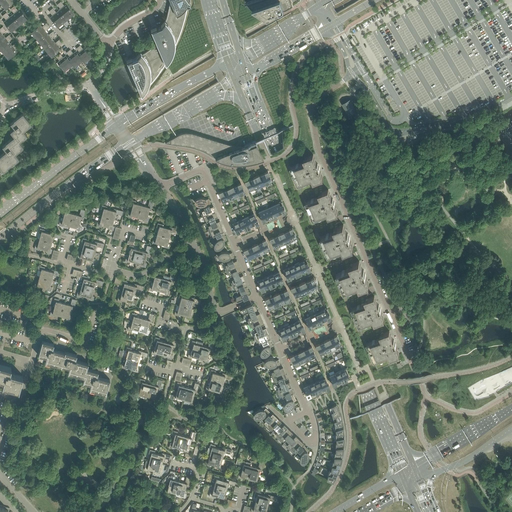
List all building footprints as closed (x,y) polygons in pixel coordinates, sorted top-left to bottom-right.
[(13,0),(7,0),(2,4),(5,8),(14,1),(13,0)] [(127,58),(124,60),(140,96),(142,93),(144,91),(145,89),(148,85),(153,79),(158,73),(164,63),(165,65),(166,63),(169,60),(171,56),(172,53),(173,49),(177,40),(179,33),(182,26),(184,17),(186,7),(187,3),(189,3),(187,0),(167,0),(169,3),(167,14),(165,19),(165,20),(164,19),(160,24),(155,26),(152,27),(149,29),(156,43),(154,45),(151,48),(149,50),(147,52),(145,53),(143,55),(139,51),(136,55),(136,54),(130,57),(127,58)] [(292,0),(251,0),(245,2),(269,17),(293,3),(292,0)] [(67,4),(64,6),(61,2),(59,3),(70,16),(74,13),(67,4)] [(66,19),(70,16),(59,3),(57,4),(61,9),(58,10),(66,19)] [(20,8),(18,10),(14,6),(12,7),(23,20),(27,17),(20,8)] [(19,24),(23,20),(12,7),(11,9),(14,13),(12,15),(19,24)] [(58,10),(56,12),(53,8),(51,9),(62,23),(66,19),(58,10)] [(57,26),(62,23),(51,9),(49,11),(53,15),(50,17),(57,26)] [(12,15),(10,17),(6,12),(4,14),(15,27),(19,24),(12,15)] [(11,30),(15,27),(4,14),(3,15),(6,20),(4,21),(11,30)] [(35,35),(48,25),(46,23),(42,26),(40,24),(31,31),(35,35)] [(45,30),(49,27),(48,25),(35,35),(38,39),(47,32),(45,30)] [(41,43),(54,33),(53,31),(49,34),(47,32),(38,39),(41,43)] [(52,38),(56,35),(54,33),(41,43),(44,47),(53,40),(52,38)] [(0,44),(10,36),(9,34),(5,37),(4,35),(0,38),(0,44)] [(8,41),(12,38),(10,36),(0,44),(0,48),(1,50),(10,43),(8,41)] [(48,51),(61,41),(59,39),(55,42),(53,40),(44,47),(48,51)] [(58,46),(62,43),(61,41),(48,51),(51,56),(60,48),(58,46)] [(5,54),(17,44),(16,43),(12,45),(10,43),(1,50),(5,54)] [(15,49),(19,46),(17,44),(5,54),(8,59),(17,51),(15,49)] [(85,47),(83,49),(80,45),(78,47),(89,59),(93,56),(85,47)] [(84,63),(89,59),(78,47),(77,48),(80,52),(77,53),(83,60),(82,60),(84,63)] [(76,51),(73,53),(70,49),(68,51),(79,63),(82,60),(83,60),(77,53),(76,51)] [(74,67),(79,63),(68,51),(67,52),(70,56),(67,57),(67,58),(73,64),(72,64),(74,67)] [(66,55),(63,57),(60,54),(58,55),(69,68),(72,64),(73,64),(67,58),(67,57),(66,55)] [(69,68),(58,55),(57,57),(59,60),(55,64),(59,68),(58,66),(60,65),(64,71),(69,68)] [(342,104),(349,116),(357,111),(350,99),(342,104)] [(10,131),(15,137),(15,136),(19,141),(26,135),(27,135),(22,129),(30,123),(31,124),(31,123),(23,113),(22,113),(23,114),(11,123),(11,122),(10,123),(15,129),(13,130),(12,130),(11,131),(10,131)] [(218,141),(199,135),(192,133),(190,133),(189,132),(187,132),(186,132),(184,133),(183,133),(181,133),(180,134),(178,134),(165,143),(190,147),(197,149),(200,150),(202,151),(203,152),(206,153),(207,154),(210,155),(215,159),(219,161),(225,163),(227,164),(228,164),(230,164),(231,164),(233,165),(234,165),(238,165),(239,165),(243,165),(245,165),(247,164),(250,164),(252,164),(254,163),(256,163),(258,162),(260,162),(262,161),(264,161),(255,141),(244,146),(240,147),(237,146),(236,146),(228,144),(218,141)] [(23,146),(19,141),(15,136),(15,137),(3,146),(2,145),(2,146),(7,151),(5,153),(4,152),(4,153),(3,154),(10,164),(18,158),(19,158),(14,152),(22,146),(23,147),(23,146)] [(0,167),(3,170),(4,170),(3,169),(10,164),(3,154),(0,156),(0,167)] [(317,163),(313,155),(307,157),(307,158),(308,160),(291,168),(290,168),(294,176),(316,167),(315,165),(317,164),(317,163)] [(316,167),(317,167),(316,167),(294,176),(298,185),(316,177),(317,180),(323,177),(319,169),(319,168),(318,168),(319,168),(317,169),(316,167)] [(268,179),(270,178),(267,171),(266,172),(266,173),(261,175),(265,183),(270,181),(268,179)] [(260,186),(265,183),(261,175),(258,176),(257,175),(256,176),(260,186)] [(255,188),(260,186),(256,176),(254,177),(254,178),(251,179),(255,188)] [(249,190),(255,188),(251,179),(247,181),(247,180),(245,181),(249,190)] [(239,195),(245,192),(240,183),(239,183),(239,184),(235,186),(239,195)] [(234,197),(239,195),(235,186),(232,187),(231,186),(230,187),(234,197)] [(229,199),(234,197),(230,187),(228,188),(229,189),(225,190),(229,199)] [(223,202),(229,199),(225,190),(221,192),(221,191),(219,192),(223,202)] [(332,198),(328,190),(322,192),(322,193),(322,192),(323,195),(306,203),(306,202),(305,203),(309,211),(332,202),(331,201),(331,202),(330,200),(332,199),(332,198)] [(203,197),(202,197),(201,197),(200,197),(199,197),(198,197),(197,198),(196,198),(195,199),(195,200),(194,201),(195,201),(195,202),(196,203),(196,204),(197,204),(198,204),(199,204),(200,208),(201,208),(211,204),(208,198),(205,200),(204,197),(203,197)] [(135,203),(136,201),(132,200),(130,205),(132,205),(131,209),(140,211),(142,205),(135,203)] [(151,211),(153,202),(149,200),(148,207),(142,205),(140,211),(148,214),(149,210),(151,211)] [(331,202),(332,202),(309,211),(313,220),(331,212),(332,215),(338,212),(334,204),(334,203),(332,204),(331,202)] [(282,205),(280,206),(279,203),(274,205),(278,214),(282,212),(282,213),(285,212),(284,208),(283,207),(282,205)] [(213,206),(212,207),(211,204),(201,208),(200,208),(199,208),(199,209),(199,210),(201,209),(202,212),(202,213),(202,214),(202,215),(202,216),(215,211),(214,208),(213,206)] [(106,208),(107,206),(102,205),(101,209),(103,210),(101,216),(107,218),(110,209),(106,208)] [(274,215),(278,214),(274,205),(269,207),(273,217),(275,216),(274,215)] [(272,218),(273,217),(269,207),(264,209),(268,218),(271,217),(272,218)] [(121,215),(123,211),(114,208),(113,210),(110,209),(107,218),(114,219),(115,213),(121,215)] [(67,212),(67,210),(63,209),(62,213),(64,214),(63,217),(71,220),(73,213),(67,212)] [(82,219),(85,210),(81,209),(79,215),(73,213),(71,220),(80,222),(81,219),(82,219)] [(138,217),(140,211),(131,209),(130,212),(129,212),(127,217),(131,218),(132,216),(138,217)] [(264,220),(268,218),(264,209),(258,212),(263,222),(264,221),(264,220)] [(147,217),(148,214),(140,211),(138,217),(144,219),(143,221),(148,222),(149,217),(147,217)] [(216,213),(216,214),(215,211),(202,216),(203,217),(204,218),(204,219),(205,219),(207,222),(207,223),(217,218),(216,215),(217,215),(216,213)] [(257,220),(254,214),(248,216),(252,225),(255,224),(255,225),(259,224),(257,220)] [(105,226),(107,218),(101,216),(99,222),(97,222),(96,226),(101,227),(102,225),(105,226)] [(249,226),(252,225),(248,216),(243,218),(247,228),(249,227),(249,226)] [(70,226),(71,220),(63,217),(62,221),(60,220),(59,225),(63,226),(63,224),(70,226)] [(112,226),(114,219),(107,218),(105,226),(108,227),(108,229),(113,230),(114,226),(112,226)] [(220,221),(219,221),(217,218),(207,223),(207,222),(205,223),(205,224),(207,224),(209,227),(208,227),(208,228),(208,229),(208,230),(209,231),(221,226),(220,223),(220,221)] [(246,229),(247,228),(243,218),(238,221),(242,229),(245,228),(246,229)] [(79,225),(80,222),(71,220),(70,226),(76,228),(75,230),(79,231),(81,226),(79,225)] [(238,231),(242,229),(238,221),(232,223),(237,233),(238,232),(238,231)] [(162,226),(162,224),(158,223),(156,227),(159,228),(157,234),(163,236),(166,227),(162,226)] [(347,233),(343,224),(337,227),(338,230),(321,237),(320,238),(324,246),(347,236),(346,237),(345,234),(347,234),(347,233)] [(223,228),(222,228),(221,226),(209,231),(209,232),(210,232),(210,233),(211,234),(211,233),(213,237),(213,238),(224,233),(222,230),(223,230),(223,228)] [(177,233),(178,229),(170,227),(169,228),(166,227),(163,236),(170,237),(171,231),(177,233)] [(44,232),(45,230),(40,228),(39,233),(40,234),(39,239),(45,241),(48,232),(44,232)] [(294,231),(294,232),(292,228),(289,229),(290,230),(286,232),(290,241),(294,239),(293,236),(295,235),(294,233),(295,233),(294,231)] [(61,234),(59,234),(52,232),(51,233),(48,232),(45,241),(52,243),(53,237),(60,239),(61,234)] [(285,243),(290,241),(286,232),(282,234),(282,233),(280,233),(285,243)] [(223,240),(226,239),(224,233),(213,238),(213,237),(211,238),(212,238),(212,239),(214,238),(215,242),(214,242),(214,243),(213,244),(213,245),(214,245),(214,246),(214,247),(215,247),(216,248),(217,248),(218,248),(219,247),(220,247),(220,246),(221,246),(222,245),(223,244),(223,243),(223,240)] [(279,245),(285,243),(280,233),(279,234),(279,235),(276,237),(279,245)] [(161,244),(163,236),(157,234),(157,235),(155,240),(153,239),(152,244),(157,245),(157,243),(161,244)] [(168,244),(170,237),(163,236),(161,244),(164,245),(164,247),(169,248),(170,244),(168,244)] [(346,237),(347,237),(347,236),(324,246),(328,255),(346,247),(347,250),(353,247),(349,238),(347,239),(346,237)] [(274,248),(279,245),(276,237),(272,238),(272,237),(270,238),(274,248)] [(87,241),(88,239),(83,238),(82,242),(84,243),(82,249),(88,251),(91,242),(87,241)] [(43,249),(45,241),(39,239),(37,245),(35,245),(34,249),(39,250),(40,248),(43,249)] [(267,243),(266,239),(262,241),(263,242),(260,243),(264,252),(269,250),(267,243)] [(50,249),(52,243),(45,241),(43,249),(46,250),(46,252),(51,253),(52,249),(50,249)] [(102,248),(104,244),(95,241),(94,243),(91,242),(88,251),(95,252),(96,246),(102,248)] [(259,254),(264,252),(260,243),(256,245),(256,244),(255,245),(259,254)] [(133,248),(133,246),(129,245),(128,250),(130,250),(129,254),(137,256),(139,250),(133,248)] [(149,256),(151,247),(147,245),(145,252),(139,250),(137,256),(146,259),(147,255),(149,256)] [(254,257),(259,254),(255,245),(253,245),(253,246),(250,248),(254,257)] [(248,259),(254,257),(250,248),(246,249),(246,248),(244,249),(248,259)] [(86,259),(88,251),(82,249),(80,255),(78,254),(77,258),(82,260),(83,258),(86,259)] [(93,258),(95,252),(88,251),(86,259),(89,260),(89,262),(94,263),(95,259),(93,258)] [(226,251),(225,251),(224,251),(223,251),(221,252),(220,252),(219,253),(218,253),(218,254),(218,255),(218,256),(219,257),(220,258),(221,258),(222,258),(224,262),(234,258),(232,252),(228,254),(227,251),(226,251)] [(136,262),(137,256),(129,254),(128,257),(126,257),(126,259),(125,262),(129,263),(130,261),(136,262)] [(145,262),(146,259),(137,256),(136,262),(142,264),(141,266),(145,267),(147,262),(145,262)] [(237,260),(236,261),(234,258),(224,262),(222,262),(222,263),(223,264),(224,263),(226,267),(225,267),(225,268),(225,269),(226,270),(238,265),(237,262),(237,260)] [(307,262),(305,263),(304,260),(299,262),(303,271),(308,269),(308,270),(310,269),(307,262)] [(363,270),(361,264),(359,261),(353,263),(353,264),(354,266),(337,274),(336,274),(340,283),(363,273),(362,273),(361,271),(363,270),(363,271),(363,270)] [(299,273),(303,271),(299,262),(294,265),(298,274),(300,274),(299,273)] [(240,267),(239,268),(238,265),(226,270),(226,271),(227,273),(228,273),(229,273),(230,276),(230,277),(241,273),(239,270),(240,269),(240,267)] [(297,275),(298,274),(294,265),(289,267),(293,276),(296,274),(297,275)] [(44,269),(45,267),(40,266),(39,270),(41,271),(39,277),(45,279),(48,270),(44,269)] [(289,277),(293,276),(289,267),(283,269),(287,279),(289,278),(289,277)] [(59,276),(60,272),(52,269),(51,271),(48,270),(45,279),(52,280),(53,274),(59,276)] [(281,282),(283,281),(279,271),(273,274),(277,282),(281,281),(281,282)] [(157,276),(157,274),(153,273),(152,278),(154,279),(153,282),(155,283),(161,284),(163,278),(157,276)] [(243,275),(242,276),(241,273),(230,277),(230,276),(228,277),(229,278),(229,279),(231,278),(232,281),(231,282),(231,283),(232,283),(232,284),(232,285),(244,280),(243,277),(244,277),(243,275)] [(362,274),(363,273),(340,283),(344,292),(344,291),(362,284),(363,286),(363,287),(363,286),(369,284),(365,275),(363,276),(362,274)] [(173,284),(175,275),(171,274),(169,280),(163,278),(161,284),(167,286),(170,287),(171,283),(173,284)] [(277,282),(273,274),(268,276),(272,286),(274,285),(273,284),(277,282)] [(86,279),(87,277),(82,275),(81,280),(83,280),(81,286),(87,288),(90,280),(86,279)] [(272,286),(268,276),(263,278),(267,287),(270,285),(271,286),(272,286)] [(43,287),(45,279),(39,277),(37,283),(35,282),(34,286),(39,288),(39,286),(43,287)] [(314,285),(316,284),(313,277),(312,278),(312,279),(307,281),(311,290),(316,288),(314,285)] [(263,288),(267,287),(263,278),(257,280),(262,290),(263,289),(263,288)] [(50,286),(52,280),(45,279),(43,287),(46,288),(46,290),(47,290),(50,291),(51,291),(52,287),(50,286)] [(103,281),(99,280),(94,279),(93,281),(90,280),(87,288),(94,290),(96,284),(102,285),(103,281)] [(127,284),(128,282),(123,280),(122,284),(124,285),(122,291),(125,292),(128,293),(131,284),(127,284)] [(246,282),(244,280),(232,285),(232,286),(233,287),(234,288),(235,288),(236,291),(237,292),(247,287),(246,284),(247,284),(246,282)] [(306,292),(311,290),(307,281),(304,283),(303,282),(302,282),(306,292)] [(161,284),(155,283),(153,282),(152,286),(150,285),(149,290),(153,291),(153,289),(160,291),(161,284)] [(301,294),(306,292),(302,282),(300,283),(300,284),(297,286),(301,294)] [(142,290),(143,286),(135,284),(134,285),(131,284),(128,293),(132,294),(135,294),(136,288),(142,290)] [(170,287),(167,286),(161,284),(160,291),(166,292),(165,294),(169,296),(171,291),(169,290),(170,287)] [(85,297),(87,288),(81,286),(79,292),(78,292),(76,298),(79,299),(80,297),(81,297),(82,296),(85,297)] [(295,297),(301,294),(297,286),(293,287),(293,286),(291,287),(295,297)] [(246,295),(250,293),(247,287),(237,292),(236,291),(235,292),(235,293),(237,293),(238,295),(236,296),(236,297),(236,299),(236,300),(236,301),(243,298),(243,299),(247,297),(246,295)] [(92,296),(94,290),(87,288),(85,297),(89,297),(88,299),(93,301),(94,296),(92,296)] [(285,301),(291,299),(286,289),(285,290),(285,291),(281,292),(285,301)] [(128,293),(125,292),(122,291),(120,297),(118,297),(117,301),(122,302),(123,300),(126,301),(128,293)] [(280,303),(285,301),(281,292),(278,294),(277,293),(276,294),(280,303)] [(135,294),(132,294),(128,293),(126,301),(129,302),(129,304),(134,305),(135,301),(133,301),(135,294)] [(184,297),(185,295),(180,294),(179,298),(181,299),(179,305),(182,306),(185,307),(188,298),(184,297)] [(276,308),(281,306),(280,303),(276,294),(274,294),(275,295),(271,297),(276,308)] [(378,305),(374,296),(368,298),(368,299),(369,301),(352,309),(351,309),(355,318),(378,308),(377,308),(376,306),(378,305)] [(200,304),(201,300),(192,297),(191,299),(188,298),(185,307),(189,307),(192,308),(193,302),(200,304)] [(270,310),(276,308),(271,297),(267,298),(267,297),(265,298),(270,310)] [(58,301),(59,299),(55,298),(53,303),(55,304),(54,307),(62,309),(64,303),(58,301)] [(76,300),(74,299),(72,299),(71,302),(70,305),(64,303),(62,309),(71,312),(72,308),(74,309),(76,300)] [(255,305),(251,307),(250,304),(246,306),(247,306),(240,309),(240,310),(241,311),(243,312),(244,313),(245,312),(246,312),(246,314),(247,315),(257,311),(255,305)] [(185,307),(182,306),(179,305),(177,311),(175,310),(174,314),(179,316),(180,314),(183,315),(185,307)] [(61,316),(62,309),(54,307),(53,311),(51,310),(50,315),(53,316),(54,316),(55,314),(61,316)] [(192,308),(189,307),(185,307),(183,315),(186,316),(186,318),(191,319),(192,315),(190,314),(192,308)] [(377,309),(378,308),(355,318),(359,326),(377,319),(378,321),(378,322),(378,321),(384,319),(380,310),(380,309),(380,310),(378,311),(377,309)] [(70,315),(71,312),(62,309),(61,316),(67,317),(66,320),(70,321),(72,316),(70,315)] [(327,311),(325,312),(324,310),(320,311),(324,320),(327,319),(328,320),(331,319),(329,315),(329,313),(328,313),(327,311)] [(260,313),(258,314),(257,311),(247,315),(246,314),(245,315),(245,316),(245,317),(247,316),(249,319),(248,320),(248,321),(248,322),(249,323),(261,318),(260,315),(260,313)] [(320,322),(324,320),(320,311),(315,314),(319,323),(321,323),(320,322)] [(136,316),(136,314),(132,313),(131,318),(133,318),(132,322),(134,322),(140,324),(142,318),(136,316)] [(151,323),(154,314),(150,313),(148,319),(142,318),(140,324),(146,326),(148,326),(149,323),(151,323)] [(318,324),(319,323),(315,314),(310,316),(314,325),(317,323),(318,324)] [(310,326),(314,325),(310,316),(304,318),(309,328),(310,327),(310,326)] [(263,320),(262,320),(261,318),(249,323),(249,324),(249,325),(250,325),(250,326),(251,326),(253,329),(253,330),(264,325),(262,322),(263,322),(263,320)] [(303,326),(303,327),(300,320),(294,323),(298,331),(301,330),(301,332),(305,330),(303,326)] [(140,324),(134,322),(132,322),(131,325),(129,325),(128,330),(132,331),(132,329),(138,330),(140,324)] [(295,333),(298,331),(294,323),(289,325),(293,335),(295,334),(295,333)] [(148,326),(146,326),(140,324),(138,330),(145,332),(144,334),(148,335),(149,330),(147,330),(148,326)] [(266,328),(265,328),(264,325),(253,330),(253,329),(251,330),(251,331),(252,331),(253,331),(255,334),(254,334),(254,335),(254,336),(255,337),(255,338),(267,333),(266,330),(267,330),(266,328)] [(284,327),(283,325),(278,327),(283,339),(285,338),(284,337),(288,336),(284,327)] [(292,335),(293,335),(289,325),(284,327),(288,336),(291,334),(292,335)] [(393,340),(389,331),(384,333),(383,333),(383,334),(384,336),(367,344),(370,352),(392,343),(391,341),(393,340)] [(269,335),(268,335),(267,333),(255,338),(255,339),(256,339),(256,340),(257,341),(258,340),(259,344),(259,345),(270,340),(269,337),(270,337),(269,335)] [(338,339),(337,335),(334,336),(334,338),(332,338),(336,347),(341,345),(339,340),(338,339)] [(159,340),(160,338),(155,337),(154,342),(156,343),(155,346),(157,346),(164,348),(165,342),(159,340)] [(175,348),(177,339),(173,338),(171,344),(165,342),(164,348),(170,350),(172,350),(173,347),(175,348)] [(331,350),(336,347),(332,338),(328,340),(328,339),(327,340),(331,350)] [(42,341),(43,340),(42,340),(38,355),(46,357),(45,362),(61,366),(62,365),(65,353),(65,352),(64,353),(63,354),(56,352),(56,351),(52,349),(54,343),(53,343),(53,344),(47,343),(42,341)] [(269,347),(272,346),(270,340),(259,345),(259,344),(257,345),(258,345),(258,346),(260,345),(261,349),(260,350),(260,352),(260,353),(261,355),(262,355),(263,355),(265,354),(267,353),(268,352),(269,350),(270,350),(269,347)] [(325,352),(331,350),(327,340),(325,341),(322,343),(325,352)] [(196,344),(196,342),(192,341),(191,345),(193,346),(192,350),(194,350),(200,352),(202,346),(196,344)] [(211,351),(214,342),(210,341),(208,347),(202,346),(200,352),(206,353),(208,354),(209,351),(211,351)] [(320,354),(325,352),(322,343),(318,345),(318,344),(316,345),(320,354)] [(392,343),(393,343),(392,343),(370,352),(374,361),(375,361),(374,361),(392,354),(393,356),(393,357),(394,356),(393,356),(399,354),(395,345),(395,344),(395,345),(393,345),(392,343)] [(164,348),(157,346),(155,346),(154,349),(152,349),(151,354),(155,355),(156,353),(162,354),(164,348)] [(313,350),(312,346),(308,347),(309,349),(306,350),(310,359),(316,356),(313,350)] [(131,350),(132,349),(127,347),(126,351),(128,352),(126,358),(129,359),(132,360),(135,351),(131,350)] [(172,350),(170,350),(164,348),(162,354),(168,356),(167,358),(171,359),(173,355),(171,354),(172,350)] [(146,357),(148,353),(139,350),(138,352),(135,351),(132,360),(136,361),(139,362),(140,355),(146,357)] [(200,352),(194,350),(192,350),(191,353),(189,352),(188,357),(192,358),(192,356),(198,358),(200,352)] [(305,361),(310,359),(306,350),(303,351),(302,350),(301,351),(305,361)] [(300,363),(305,361),(301,351),(299,352),(299,353),(296,354),(300,363)] [(208,354),(206,353),(200,352),(198,358),(204,360),(204,362),(208,363),(209,358),(207,358),(208,354)] [(76,355),(76,356),(65,353),(62,365),(69,367),(68,373),(84,377),(86,369),(88,363),(88,362),(87,364),(79,362),(80,360),(75,359),(76,355)] [(299,363),(300,363),(296,354),(292,356),(292,355),(290,356),(295,368),(300,365),(299,363)] [(132,360),(129,359),(126,358),(124,364),(122,363),(121,368),(126,369),(127,367),(130,368),(132,360)] [(273,358),(271,358),(269,358),(267,359),(265,360),(264,361),(264,363),(265,364),(267,365),(268,365),(270,369),(281,365),(278,359),(274,361),(273,358)] [(139,362),(136,361),(132,360),(130,368),(133,369),(133,371),(138,372),(139,368),(137,367),(139,362)] [(283,367),(282,368),(281,365),(270,369),(268,369),(269,371),(270,370),(272,374),(271,374),(271,375),(271,376),(272,376),(272,377),(284,372),(283,369),(284,369),(283,367)] [(0,378),(4,379),(2,385),(18,390),(23,375),(22,375),(22,377),(14,374),(14,373),(9,372),(11,368),(10,367),(10,369),(0,366),(0,378)] [(97,372),(86,369),(84,377),(82,382),(91,384),(89,389),(106,394),(110,379),(109,379),(109,380),(101,378),(101,377),(97,375),(98,371),(97,370),(97,372)] [(345,379),(349,378),(345,369),(340,371),(344,381),(346,380),(345,379)] [(215,373),(216,371),(211,370),(210,374),(212,374),(210,381),(213,381),(217,382),(219,374),(215,373)] [(343,381),(344,381),(340,371),(335,373),(339,382),(342,381),(343,381)] [(286,374),(285,375),(284,372),(272,377),(272,378),(273,379),(274,380),(275,380),(276,383),(277,384),(287,380),(286,377),(287,376),(286,374)] [(231,380),(232,376),(223,373),(222,375),(219,374),(217,382),(223,384),(225,378),(231,380)] [(335,384),(339,382),(335,373),(329,376),(333,385),(335,385),(335,384)] [(327,388),(329,387),(325,378),(319,380),(323,389),(327,387),(327,388)] [(144,382),(145,380),(141,379),(139,384),(141,384),(140,388),(143,388),(149,390),(150,384),(144,382)] [(160,389),(162,380),(158,379),(157,385),(150,384),(149,390),(155,392),(157,392),(158,389),(160,389)] [(289,382),(288,383),(287,380),(277,384),(276,383),(274,384),(275,386),(277,385),(278,388),(277,389),(278,389),(278,390),(278,391),(278,392),(291,387),(289,384),(290,384),(289,382)] [(323,389),(319,380),(314,382),(318,392),(320,391),(319,390),(323,389)] [(217,382),(213,381),(210,381),(209,387),(207,386),(205,390),(210,392),(211,390),(214,391),(217,382)] [(181,385),(181,383),(177,382),(176,387),(178,388),(177,391),(179,392),(185,393),(187,387),(181,385)] [(225,385),(223,384),(217,382),(214,391),(218,392),(218,394),(222,395),(225,385)] [(317,393),(318,392),(314,382),(309,385),(313,393),(316,392),(317,393)] [(196,393),(199,384),(195,383),(193,389),(187,387),(185,393),(191,395),(194,396),(195,392),(196,393)] [(309,395),(313,393),(309,385),(303,387),(308,397),(309,396),(309,395)] [(292,389),(291,387),(278,392),(279,393),(280,394),(280,395),(281,395),(283,398),(283,399),(293,394),(292,391),(293,391),(292,389)] [(149,390),(143,388),(140,388),(139,391),(137,391),(136,395),(140,397),(141,395),(147,396),(149,390)] [(157,392),(155,392),(149,390),(147,396),(153,398),(152,400),(157,401),(158,396),(156,396),(157,392)] [(185,393),(179,392),(177,391),(176,394),(174,394),(173,399),(177,400),(177,398),(183,400),(185,393)] [(194,396),(191,395),(185,393),(183,400),(190,401),(189,403),(191,404),(190,407),(192,407),(193,404),(193,405),(194,400),(193,399),(194,396)] [(292,402),(296,400),(293,394),(283,399),(283,398),(281,399),(281,400),(283,399),(285,403),(284,404),(283,406),(283,407),(284,407),(285,409),(286,409),(288,408),(290,408),(290,407),(292,406),(293,404),(292,402)] [(329,407),(331,413),(332,416),(333,416),(340,414),(338,409),(336,404),(329,407)] [(270,412),(268,410),(265,408),(263,411),(261,409),(260,409),(259,409),(258,409),(257,410),(255,412),(254,413),(254,414),(253,415),(254,417),(256,417),(257,417),(259,417),(262,420),(270,412)] [(273,414),(272,414),(270,412),(262,420),(260,421),(261,422),(263,421),(265,423),(265,424),(265,425),(266,426),(267,427),(276,417),(274,415),(273,414)] [(342,424),(341,419),(340,414),(333,416),(332,416),(334,422),(334,421),(335,425),(342,424)] [(279,419),(278,419),(276,417),(267,427),(268,428),(269,428),(270,429),(270,428),(273,431),(274,431),(281,423),(279,421),(280,420),(279,419)] [(285,425),(284,425),(281,423),(274,431),(273,431),(272,432),(272,433),(273,433),(274,432),(277,434),(276,435),(277,436),(277,437),(278,437),(278,438),(288,428),(286,426),(285,425)] [(343,434),(343,428),(342,424),(335,425),(334,425),(335,431),(336,431),(336,434),(343,434)] [(290,430),(288,428),(278,438),(279,439),(279,438),(280,439),(281,440),(282,439),(285,442),(293,434),(291,432),(291,431),(290,430)] [(177,434),(178,432),(174,430),(172,435),(174,436),(173,439),(175,440),(182,442),(183,436),(177,434)] [(193,441),(195,432),(191,431),(189,437),(183,436),(182,442),(188,443),(190,444),(191,441),(193,441)] [(296,436),(295,437),(293,434),(285,442),(283,443),(284,444),(286,443),(288,446),(288,447),(289,448),(290,449),(299,439),(297,437),(296,436)] [(343,444),(344,438),(343,434),(336,434),(335,434),(336,440),(336,443),(343,444)] [(182,442),(175,440),(173,439),(172,443),(170,442),(169,447),(173,448),(174,446),(180,448),(182,442)] [(302,441),(301,441),(299,439),(290,449),(290,450),(291,450),(292,451),(293,451),(293,450),(296,453),(297,454),(305,445),(302,443),(303,442),(302,441)] [(190,444),(188,443),(182,442),(180,448),(186,450),(185,452),(190,453),(191,448),(189,448),(190,444)] [(336,443),(335,449),(336,449),(335,452),(335,453),(342,454),(343,449),(343,444),(336,443)] [(215,447),(215,445),(211,444),(210,448),(212,449),(210,455),(213,456),(216,457),(219,448),(215,447)] [(306,453),(309,450),(305,445),(297,454),(296,453),(295,454),(296,455),(297,454),(300,457),(300,458),(300,460),(300,461),(301,461),(302,462),(303,462),(304,462),(306,460),(307,459),(308,457),(308,455),(308,454),(306,453)] [(230,454),(231,450),(222,447),(222,449),(219,448),(216,457),(219,458),(222,458),(224,452),(230,454)] [(154,453),(155,451),(150,450),(149,453),(151,454),(149,460),(152,461),(156,462),(158,454),(154,453)] [(335,453),(335,452),(334,458),(333,461),(333,462),(340,464),(342,459),(342,454),(335,453)] [(170,459),(171,455),(162,453),(161,455),(158,454),(156,462),(159,463),(162,464),(164,458),(170,459)] [(216,457),(213,456),(210,455),(208,461),(206,460),(205,465),(210,466),(210,464),(214,465),(216,457)] [(222,458),(219,458),(216,457),(214,465),(217,466),(217,468),(222,469),(223,465),(221,464),(222,458)] [(156,462),(152,461),(149,460),(148,466),(145,466),(144,470),(149,471),(150,469),(153,470),(156,462)] [(242,470),(244,470),(250,472),(252,466),(251,465),(252,462),(247,461),(246,462),(242,461),(241,466),(243,466),(242,470)] [(261,471),(264,462),(260,461),(258,467),(252,466),(250,472),(256,474),(259,475),(260,471),(261,471)] [(331,467),(331,470),(330,470),(337,473),(339,468),(340,464),(333,462),(333,461),(331,467)] [(162,464),(159,463),(156,462),(153,470),(157,471),(156,473),(161,475),(162,470),(160,470),(162,464)] [(250,472),(244,470),(242,470),(241,473),(239,473),(238,477),(242,479),(242,477),(248,478),(250,472)] [(330,470),(331,470),(330,470),(328,475),(327,479),(326,478),(326,479),(333,482),(335,478),(337,473),(330,470)] [(259,475),(256,474),(250,472),(248,478),(255,480),(254,482),(258,483),(259,478),(258,478),(259,475)] [(219,479),(220,477),(215,475),(214,480),(216,480),(214,486),(217,487),(220,488),(223,480),(219,479)] [(173,479),(173,477),(169,476),(168,481),(170,481),(169,485),(171,485),(177,487),(179,481),(173,479)] [(188,486),(191,477),(187,476),(185,482),(179,481),(177,487),(185,489),(186,486),(188,486)] [(234,485),(236,481),(227,479),(226,481),(223,480),(220,488),(224,489),(227,490),(228,484),(234,485)] [(177,487),(171,485),(169,485),(168,488),(166,487),(164,492),(169,494),(169,492),(175,493),(177,487)] [(220,488),(217,487),(214,486),(212,493),(210,492),(209,498),(210,498),(210,496),(214,497),(214,496),(218,497),(220,488)] [(184,493),(185,489),(177,487),(175,493),(181,495),(181,497),(185,498),(186,493),(184,493)] [(227,490),(224,489),(220,488),(218,497),(221,498),(221,499),(226,501),(227,497),(225,496),(227,490)] [(260,494),(261,492),(256,491),(255,495),(257,496),(256,500),(255,502),(258,503),(262,504),(264,495),(263,495),(260,494)] [(276,501),(277,497),(268,494),(267,496),(264,495),(262,504),(265,505),(268,505),(270,499),(276,501)] [(262,504),(258,503),(255,502),(254,508),(252,507),(250,511),(252,511),(255,511),(256,511),(259,511),(262,504)]
